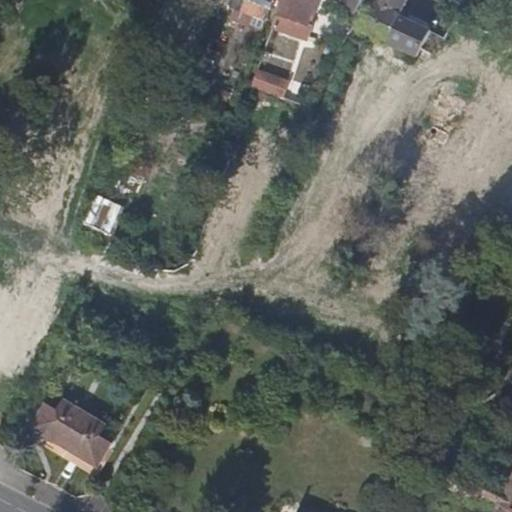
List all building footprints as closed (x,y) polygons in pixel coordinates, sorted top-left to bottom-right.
[(269,0),(226,0),(226,2),(267,19),(273,1),(269,0)] [(318,0),(284,0),(279,11),(274,26),(306,37),(311,23),(308,22),(311,12),(316,14),(318,7),(316,5),(318,0)] [(370,0),(369,3),(398,19),(401,10),(406,0),(370,0)] [(369,3),(358,27),(386,42),(398,19),(369,3)] [(401,10),(398,19),(405,22),(409,14),(401,10)] [(454,18),(444,47),(494,64),(504,34),(454,18)] [(386,42),(415,58),(420,50),(428,35),(405,22),(398,19),(386,42)] [(290,81),(260,71),(254,88),(284,99),(290,81)] [(511,136),(472,123),(461,156),(511,172),(511,136)] [(511,300),(500,322),(511,329),(511,300)] [(64,349),(57,363),(67,369),(74,356),(64,349)] [(56,446),(99,471),(104,461),(95,455),(102,441),(95,437),(100,426),(61,402),(55,412),(47,407),(34,428),(58,442),(56,446)] [(511,511),(511,469),(498,492),(484,485),(478,493),(497,505),(511,511)] [(321,511),(297,502),(293,511),(321,511)]
